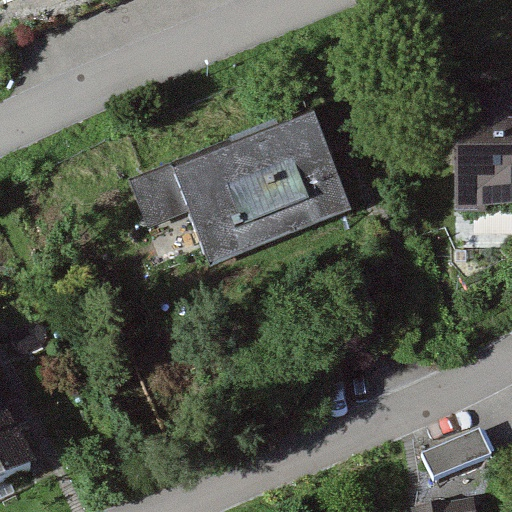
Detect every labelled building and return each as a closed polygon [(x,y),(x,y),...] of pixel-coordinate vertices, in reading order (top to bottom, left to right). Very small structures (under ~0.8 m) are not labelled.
[(511,80),(500,80),(501,93),(455,94),(456,204),(511,203),(511,80)] [(358,225),(322,134),(140,205),(154,240),(195,224),(217,279),(358,225)] [(0,501),(40,483),(10,422),(0,427),(0,501)] [(480,428),(422,453),(433,479),(491,455),(480,428)] [(411,510),(411,511),(478,511),(475,496),(411,510)]
